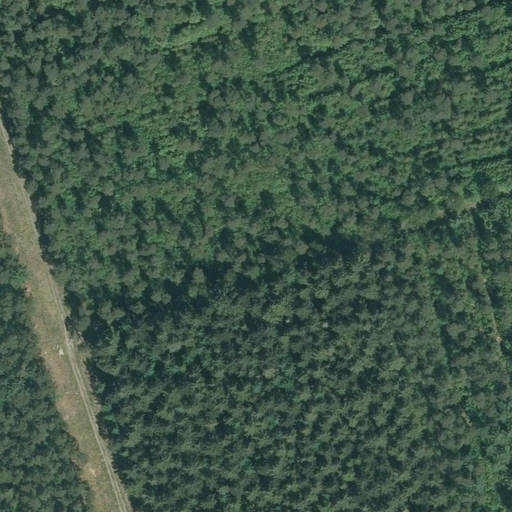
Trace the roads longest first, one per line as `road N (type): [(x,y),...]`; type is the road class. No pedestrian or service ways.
road 1 (track): [(70,331),(511,186)]
road 2 (track): [(123,511),(0,126)]
